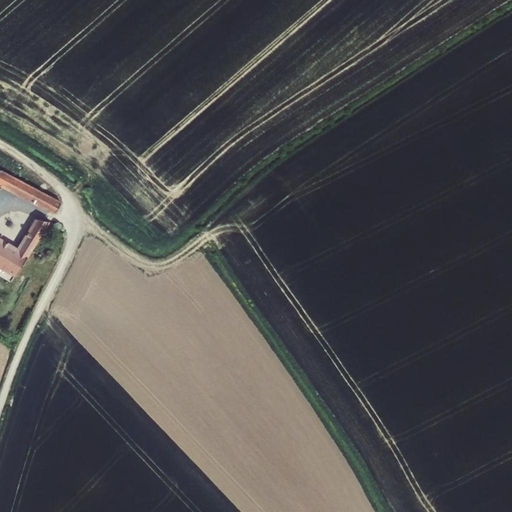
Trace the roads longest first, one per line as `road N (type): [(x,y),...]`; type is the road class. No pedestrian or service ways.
road 1 (track): [(72,205),(142,264),(169,266),(355,124),(511,26)]
road 2 (unclassified): [(0,406),(74,218),(62,191),(0,146)]
